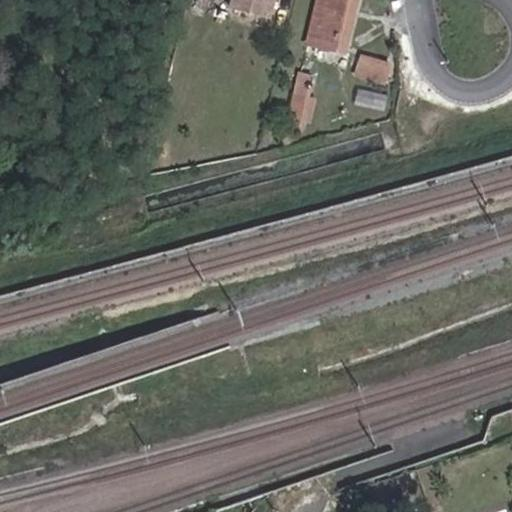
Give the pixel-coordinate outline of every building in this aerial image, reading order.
[(232,0),(231,6),(271,16),(274,0),(232,0)] [(322,0),(317,0),(306,45),(311,46),(315,32),(322,0)] [(322,0),(315,32),(349,41),(357,0),(322,0)] [(383,84),(388,69),(363,62),(358,76),(383,84)] [(300,113),(303,101),(308,102),(313,78),(299,75),(285,135),(298,137),(303,115),(300,113)]
